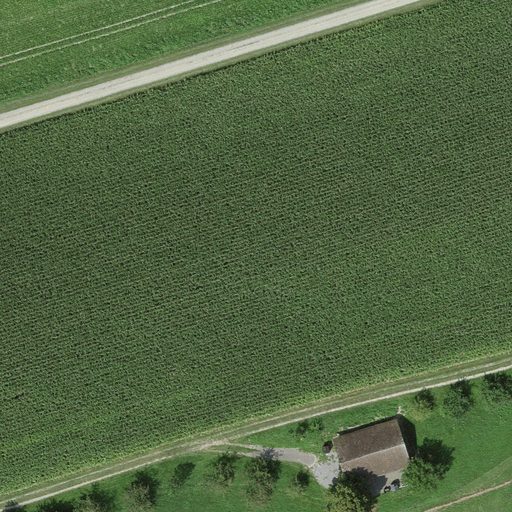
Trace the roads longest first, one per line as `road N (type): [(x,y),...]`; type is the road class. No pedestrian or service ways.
road 1 (track): [(9,511),(286,427),(511,371)]
road 2 (track): [(0,122),(405,0)]
